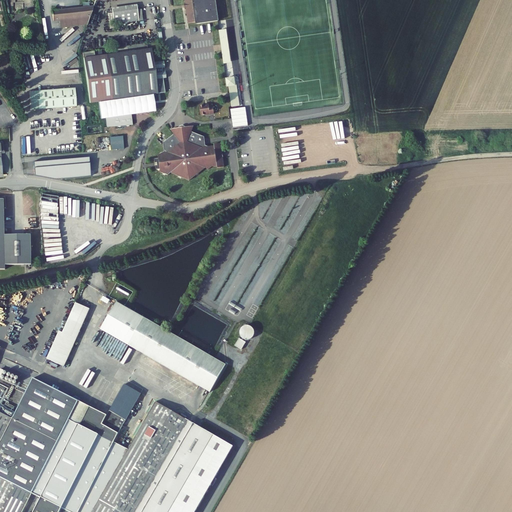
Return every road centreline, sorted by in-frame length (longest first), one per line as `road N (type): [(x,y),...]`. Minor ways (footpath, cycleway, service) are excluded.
road 1 (unknown): [(208,511),(240,449),(216,424),(91,357),(91,262)]
road 2 (residential): [(131,200),(187,209),(276,181),(389,167)]
road 3 (residential): [(164,0),(176,92),(144,137),(131,200)]
road 4 (residential): [(0,183),(131,200)]
road 5 (track): [(511,153),(389,167)]
